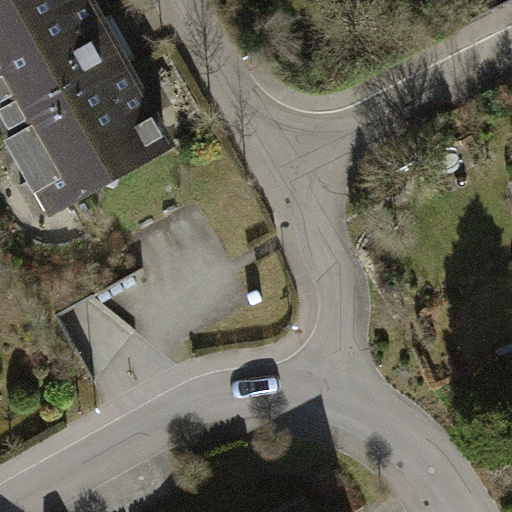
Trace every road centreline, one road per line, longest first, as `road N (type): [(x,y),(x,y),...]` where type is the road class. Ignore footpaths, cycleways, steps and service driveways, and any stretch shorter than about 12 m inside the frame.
road 1 (residential): [(343,401),(235,392),(14,511)]
road 2 (residential): [(299,166),(350,305),(343,401)]
road 3 (residential): [(511,72),(299,166)]
road 4 (residential): [(195,0),(299,166)]
road 5 (residential): [(343,401),(425,453),(459,511)]
